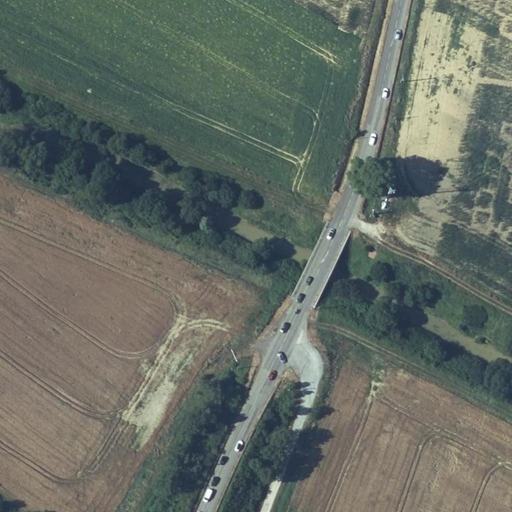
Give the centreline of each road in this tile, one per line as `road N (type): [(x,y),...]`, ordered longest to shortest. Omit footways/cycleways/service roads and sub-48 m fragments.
road 1 (tertiary): [(208,511),(343,218),(404,0)]
road 2 (track): [(275,357),(258,348),(237,353),(200,380),(121,511)]
road 3 (track): [(285,336),(310,372),(306,405),(261,511)]
road 4 (track): [(343,218),(511,311)]
